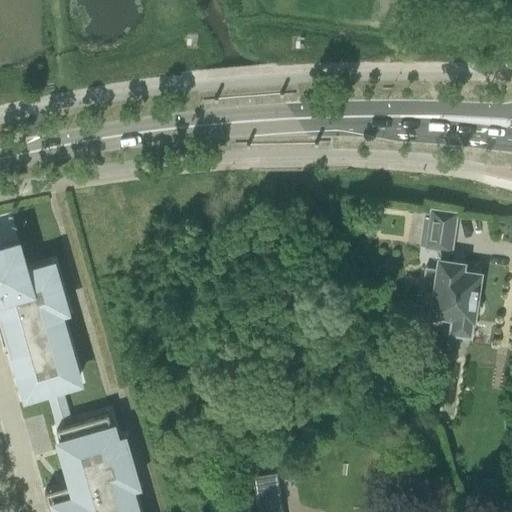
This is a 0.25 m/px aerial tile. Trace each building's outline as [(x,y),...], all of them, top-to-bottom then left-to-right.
[(474,267),(446,263),(447,251),(449,251),(455,214),(430,210),(424,248),(440,250),(431,314),(451,317),(449,332),(451,332),(468,335),(477,275),(473,274),(474,267)] [(495,224),(494,233),(508,234),(509,226),(495,224)] [(0,312),(1,312),(25,395),(47,389),(58,386),(77,380),(57,311),(64,309),(51,264),(23,272),(17,251),(15,245),(0,248),(0,312)] [(410,304),(408,316),(421,318),(423,305),(410,304)] [(58,386),(47,389),(58,427),(69,424),(58,386)] [(71,484),(44,492),(49,511),(135,511),(128,486),(135,484),(122,439),(115,441),(107,413),(69,424),(58,427),(55,428),(71,484)] [(278,490),(254,494),(256,504),(280,501),(278,490)]
